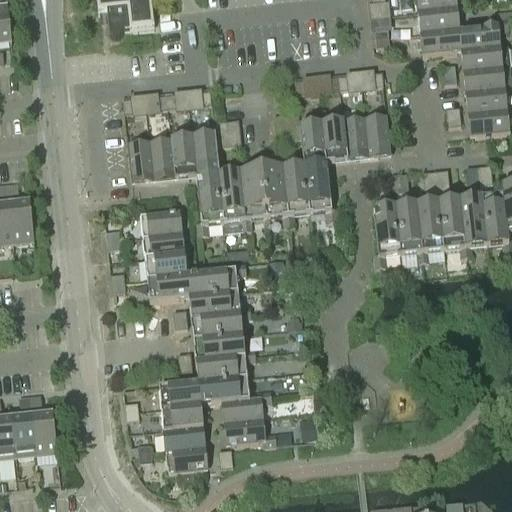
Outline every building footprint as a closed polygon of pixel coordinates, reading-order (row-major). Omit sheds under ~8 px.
[(95,0),(98,19),(107,18),(109,39),(110,41),(112,43),(115,44),(118,44),(121,43),(123,40),(123,38),(129,37),(129,38),(154,35),(150,0),(95,0)] [(384,9),(384,0),(371,2),(372,10),(384,9)] [(454,0),(414,0),(417,18),(456,14),(454,0)] [(7,9),(0,9),(0,50),(11,49),(7,9)] [(459,35),(456,14),(417,18),(419,40),(458,36),(459,35)] [(458,36),(460,57),(499,53),(498,37),(508,36),(506,25),(494,27),(495,31),(459,35),(458,36)] [(375,36),(375,45),(388,43),(387,35),(375,36)] [(460,58),(460,57),(458,36),(419,40),(422,62),(460,58)] [(389,52),(388,43),(375,45),(376,53),(389,52)] [(460,58),(462,79),(502,75),(499,53),(460,57),(460,58)] [(441,73),(442,81),(455,80),(454,71),(441,73)] [(504,96),(502,75),(462,79),(465,100),(504,96)] [(373,80),(374,93),(383,92),(381,79),(373,80)] [(456,88),(455,80),(442,81),(443,90),(456,88)] [(346,83),(338,84),(339,96),(347,96),(346,83)] [(330,97),(339,96),(338,84),(329,85),(330,97)] [(294,89),(295,101),(304,100),(303,88),(294,89)] [(507,117),(504,96),(465,100),(467,122),(507,117)] [(202,111),(211,110),(209,98),(200,99),(202,111)] [(174,101),(166,102),(167,115),(176,114),(174,101)] [(158,116),(167,115),(166,102),(157,103),(158,116)] [(122,107),(123,120),(132,119),(131,106),(122,107)] [(446,115),(447,124),(459,123),(458,114),(446,115)] [(507,117),(467,122),(469,144),(509,139),(507,117)] [(274,135),(299,132),(297,120),(272,123),(274,135)] [(386,123),(364,125),(368,165),(390,162),(386,123)] [(460,131),(459,123),(447,124),(448,133),(460,131)] [(364,125),(342,127),(347,167),(368,165),(364,125)] [(213,129),(214,141),(214,142),(239,139),(238,127),(213,129)] [(342,127),(321,130),(325,169),(326,169),(347,167),(342,127)] [(299,132),(300,145),(303,171),(303,172),(325,169),(321,130),(299,132)] [(275,147),(300,145),(299,132),(274,135),(275,147)] [(240,151),(239,139),(214,142),(215,154),(240,151)] [(192,144),(196,183),(218,181),(218,180),(215,154),(214,142),(214,141),(192,144)] [(175,186),(196,183),(192,144),(170,146),(175,186)] [(170,146),(149,148),(153,188),(175,186),(170,146)] [(153,188),(149,148),(127,151),(131,190),(153,188)] [(326,169),(325,169),(303,172),(309,220),(325,219),(326,228),(337,227),(335,215),(331,215),(326,169)] [(309,220),(303,172),(303,171),(282,174),(288,233),(294,232),(293,222),(309,220)] [(481,203),(486,252),(502,250),(503,260),(509,260),(503,205),(502,205),(493,206),(490,172),(477,173),(480,198),(481,203)] [(468,200),(480,198),(477,173),(465,175),(468,200)] [(282,174),(260,176),(266,225),(282,223),(283,233),(288,233),(282,174)] [(260,176),(239,178),(246,237),(251,237),(250,227),(266,225),(260,176)] [(434,178),(443,257),(459,255),(460,265),(466,264),(459,205),(449,206),(448,202),(449,202),(447,177),(434,178)] [(218,180),(218,181),(223,230),(239,228),(240,238),(246,237),(239,178),(218,180)] [(427,258),(443,257),(434,178),(422,179),(425,204),(426,204),(427,209),(416,210),(423,269),(428,268),(427,258)] [(207,231),(223,230),(218,181),(196,183),(201,230),(196,230),(197,242),(208,241),(207,231)] [(393,195),(395,212),(400,261),(416,260),(417,269),(423,269),(416,210),(410,211),(407,181),(391,183),(393,195)] [(393,195),(391,183),(383,183),(384,196),(393,195)] [(507,240),(511,239),(511,189),(501,191),(502,205),(503,205),(509,260),(511,259),(511,246),(508,247),(507,240)] [(17,190),(6,192),(7,202),(18,200),(17,190)] [(470,254),(486,252),(481,203),(459,205),(466,264),(471,264),(470,254)] [(8,210),(12,250),(33,247),(29,207),(8,210)] [(8,210),(0,210),(0,251),(12,250),(8,210)] [(384,263),(400,261),(395,212),(373,215),(378,261),(373,262),(374,274),(385,273),(384,263)] [(140,221),(142,243),(182,239),(179,217),(140,221)] [(105,239),(106,247),(119,246),(118,237),(105,239)] [(142,243),(144,265),(184,261),(182,239),(142,243)] [(120,254),(119,246),(106,247),(107,256),(120,254)] [(147,286),(186,282),(186,281),(184,261),(144,265),(147,286)] [(281,267),(266,268),(267,278),(283,276),(281,267)] [(186,281),(186,282),(188,304),(237,298),(235,282),(245,281),(244,271),(232,272),(232,277),(186,281)] [(110,282),(111,290),(124,289),(123,280),(110,282)] [(188,304),(186,282),(147,286),(149,308),(188,304)] [(125,297),(124,289),(111,290),(112,299),(125,297)] [(237,298),(188,304),(190,325),(249,319),(249,313),(239,315),(237,298)] [(186,325),(185,317),(172,318),(173,327),(186,325)] [(190,325),(193,347),(242,341),(240,325),(250,324),(249,319),(190,325)] [(187,334),(186,325),(173,327),(174,335),(187,334)] [(300,326),(286,327),(287,336),(301,335),(300,326)] [(242,341),(193,347),(195,368),(254,362),(253,356),(243,357),(242,341)] [(177,361),(178,370),(191,369),(190,360),(177,361)] [(195,368),(197,389),(198,389),(246,384),(245,368),(255,367),(254,362),(195,368)] [(191,377),(191,369),(178,370),(179,378),(191,377)] [(246,384),(198,389),(200,411),(200,412),(221,409),(270,403),(269,398),(257,399),(258,404),(249,405),(246,384)] [(158,393),(161,415),(200,411),(198,389),(197,389),(158,393)] [(29,403),(30,413),(41,412),(40,402),(29,403)] [(19,414),(30,413),(29,403),(18,404),(19,414)] [(221,409),(223,430),(262,426),(261,410),(271,409),(270,403),(221,409)] [(124,410),(125,419),(137,418),(137,409),(124,410)] [(200,412),(200,411),(161,415),(163,437),(203,432),(200,412)] [(138,426),(137,418),(125,419),(126,428),(138,426)] [(52,419),(31,421),(35,461),(56,459),(52,419)] [(31,421),(11,423),(15,463),(35,461),(31,421)] [(11,423),(0,424),(0,464),(15,463),(11,423)] [(315,424),(299,426),(301,446),(317,444),(315,424)] [(264,442),(262,426),(223,430),(225,452),(262,448),(263,453),(275,452),(274,441),(264,442)] [(205,454),(203,432),(163,437),(165,458),(205,454)] [(137,453),(138,461),(150,460),(150,451),(137,453)] [(207,476),(205,454),(165,458),(168,480),(178,479),(192,477),(207,476)] [(218,457),(219,466),(231,465),(230,456),(218,457)] [(151,468),(150,460),(138,461),(139,470),(151,468)] [(232,473),(231,465),(219,466),(220,474),(232,473)] [(194,488),(192,477),(178,479),(179,490),(194,488)]
